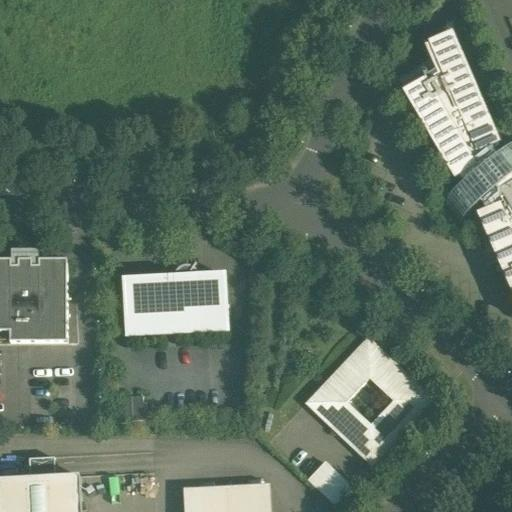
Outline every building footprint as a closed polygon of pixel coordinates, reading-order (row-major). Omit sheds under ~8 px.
[(511,146),(497,159),(490,150),(499,146),(452,38),(432,46),(432,47),(427,49),(425,45),(424,45),(438,78),(427,85),(426,84),(407,95),(456,180),(460,179),(465,185),(444,203),(460,222),(481,205),(488,214),(480,218),(511,290),(511,146)] [(68,263),(39,263),(39,270),(32,270),(32,263),(19,263),(19,270),(12,270),(12,263),(0,262),(0,334),(11,334),(11,345),(68,345),(68,263)] [(175,281),(125,283),(127,336),(228,331),(225,278),(199,279),(198,275),(195,271),(191,269),(186,268),(182,269),(178,272),(176,276),(175,281)] [(306,406),(372,468),(434,402),(368,341),(306,406)] [(143,398),(119,399),(120,423),(144,422),(143,398)] [(153,454),(55,459),(55,461),(56,480),(80,478),(81,479),(154,475),(153,454)] [(55,461),(30,462),(31,481),(56,480),(55,461)] [(352,490),(325,465),(309,482),(335,507),(352,490)] [(31,481),(0,482),(0,511),(82,511),(81,479),(80,478),(56,480),(31,481)] [(267,511),(266,491),(188,495),(188,511),(267,511)]
